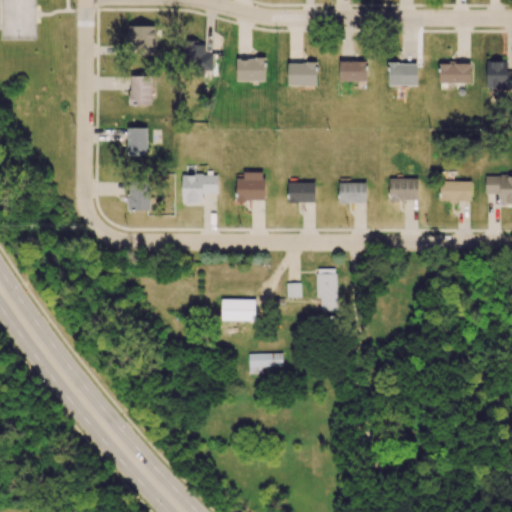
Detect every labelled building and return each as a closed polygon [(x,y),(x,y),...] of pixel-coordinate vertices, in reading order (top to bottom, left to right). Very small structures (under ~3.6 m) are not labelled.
[(154,26),(128,26),(128,55),(155,55),(154,26)] [(212,54),(204,54),(205,44),(185,44),(184,68),(212,69),(212,54)] [(264,81),(265,59),(236,58),(236,80),(264,81)] [(366,61),(339,61),(339,81),(366,82),(366,61)] [(485,62),(486,89),(511,88),(511,70),(506,71),(506,61),(485,62)] [(288,63),(287,85),(316,85),(316,63),(288,63)] [(416,63),(388,63),(387,85),(416,85),(416,63)] [(439,82),(470,82),(470,63),(439,63),(439,82)] [(150,104),(151,76),(130,75),(129,103),(150,104)] [(147,126),(127,126),(126,156),(146,157),(147,126)] [(264,200),(264,172),(242,172),(242,178),(235,178),(236,201),(264,200)] [(217,193),(217,174),(181,175),(182,202),(202,202),(202,193),(217,193)] [(511,203),(511,175),(484,176),(485,194),(499,193),(499,203),(511,203)] [(150,178),(128,178),(128,210),(149,211),(150,178)] [(417,178),(388,178),(388,201),(417,201),(417,178)] [(470,181),(440,181),(440,201),(471,201),(470,181)] [(315,202),(314,182),(287,183),(288,202),(315,202)] [(365,182),(338,183),(338,202),(366,202),(365,182)] [(320,311),(336,310),(336,268),(315,269),(316,298),(319,298),(320,311)] [(286,297),(300,297),(300,282),(286,283),(286,297)] [(254,299),(221,299),(221,321),(255,320),(254,299)] [(248,354),(248,373),(268,373),(268,366),(282,366),(282,353),(248,354)]
